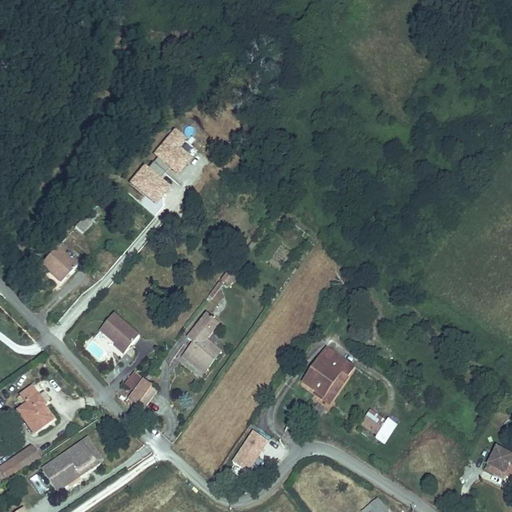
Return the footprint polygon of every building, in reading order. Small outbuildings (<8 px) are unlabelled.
[(144,167),(130,183),(153,202),(160,194),(162,196),(169,188),(160,180),(170,168),(178,174),(191,159),(177,148),(184,140),(175,131),(155,155),(158,157),(147,170),(144,167)] [(155,204),(162,196),(160,194),(153,202),(155,204)] [(53,249),(38,266),(58,283),(73,267),(53,249)] [(116,315),(102,331),(127,351),(141,335),(116,315)] [(182,360),(190,366),(193,362),(208,374),(222,355),(205,342),(202,339),(212,325),(205,320),(187,344),(192,348),(182,360)] [(215,327),(212,325),(202,339),(205,342),(215,327)] [(333,348),(309,380),(324,390),(323,391),(335,400),(360,367),(333,348)] [(193,362),(190,366),(205,377),(208,374),(193,362)] [(50,401),(39,384),(26,392),(32,402),(24,407),(38,430),(56,418),(47,404),(50,401)] [(144,384),(130,403),(142,413),(156,393),(144,384)] [(325,403),(320,409),(327,413),(331,408),(325,403)] [(377,410),(368,422),(385,434),(394,422),(377,410)] [(264,469),(258,464),(268,449),(254,439),(233,469),(251,482),(254,478),(256,480),(264,469)] [(49,466),(62,488),(86,473),(83,468),(99,458),(88,441),(49,466)] [(12,476),(42,456),(44,455),(37,443),(5,464),(12,476)] [(494,449),(491,455),(501,460),(504,454),(494,449)] [(501,460),(491,455),(484,471),(493,476),(497,468),(504,472),(503,475),(511,479),(511,458),(504,454),(501,460)] [(497,468),(493,476),(500,480),(503,475),(504,472),(497,468)] [(36,474),(29,479),(38,494),(45,490),(36,474)] [(362,510),(364,511),(389,511),(390,511),(381,500),(379,502),(375,497),(364,506),(365,508),(362,510)]
